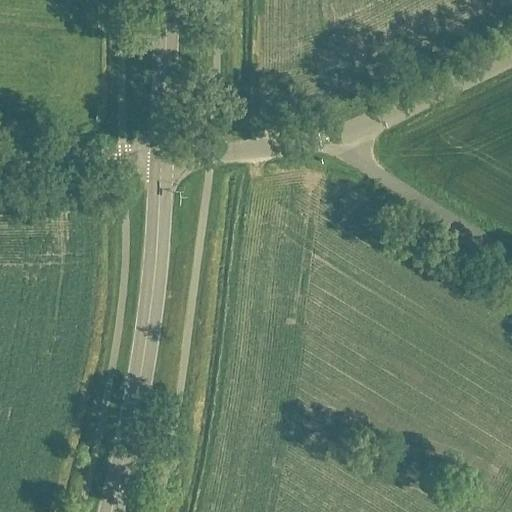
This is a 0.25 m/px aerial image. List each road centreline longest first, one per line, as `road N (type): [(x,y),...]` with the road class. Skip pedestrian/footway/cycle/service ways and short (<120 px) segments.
road 1 (secondary): [(113,511),(155,288),(163,154)]
road 2 (unclassified): [(511,256),(368,166),(345,132)]
road 3 (tertiary): [(163,154),(271,147),(345,132)]
road 4 (tertiary): [(345,132),(511,57)]
road 5 (unclassified): [(0,165),(163,154)]
road 6 (secondary): [(163,154),(169,0)]
